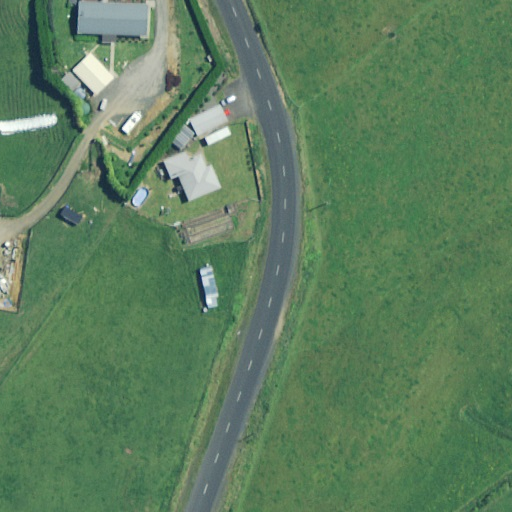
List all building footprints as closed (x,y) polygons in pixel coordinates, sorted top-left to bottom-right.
[(146,6),(79,3),(78,34),(145,37),(146,6)] [(94,55),(75,72),(95,95),(114,78),(94,55)] [(69,70),(60,79),(72,92),(81,83),(69,70)] [(145,102),(133,112),(140,120),(152,109),(145,102)] [(220,105),(189,120),(197,136),(228,122),(220,105)] [(170,179),(179,176),(189,202),(221,189),(212,167),(208,168),(202,152),(189,158),(186,151),(180,154),(163,161),(170,179)]
